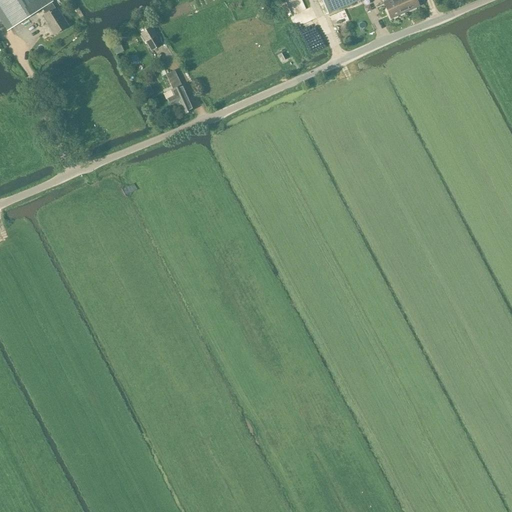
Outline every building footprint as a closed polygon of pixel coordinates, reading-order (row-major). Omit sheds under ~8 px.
[(53,35),(64,28),(68,25),(57,8),(56,9),(51,2),(53,1),(51,0),(0,0),(0,19),(7,30),(41,8),(45,14),(42,16),(48,24),(47,25),(53,35)] [(321,0),(328,14),(359,0),(321,0)] [(390,19),(409,10),(404,0),(403,0),(400,2),(399,0),(387,0),(383,2),(390,19)] [(399,0),(400,2),(403,0),(404,0),(409,10),(419,6),(417,1),(417,0),(399,0)] [(145,19),(136,26),(140,32),(149,25),(145,19)] [(161,45),(151,27),(141,33),(151,50),(161,45)] [(122,52),(118,41),(111,44),(116,55),(122,52)] [(178,78),(170,82),(174,90),(182,87),(178,78)] [(174,95),(166,99),(170,107),(178,104),(183,114),(193,110),(184,91),(182,87),(174,90),(175,94),(174,95)]
